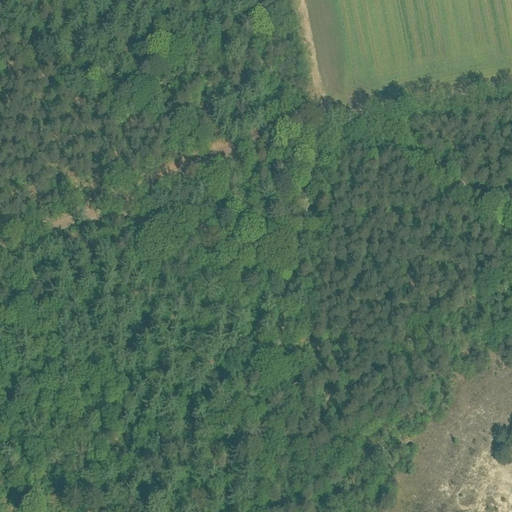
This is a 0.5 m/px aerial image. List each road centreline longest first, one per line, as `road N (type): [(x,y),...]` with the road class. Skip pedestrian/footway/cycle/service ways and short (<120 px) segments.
road 1 (track): [(77,217),(272,129),(317,120)]
road 2 (track): [(290,270),(250,511)]
road 3 (unclassified): [(511,83),(317,120)]
road 4 (track): [(257,249),(177,222),(77,217)]
road 5 (track): [(317,120),(293,246)]
road 6 (track): [(296,0),(317,120)]
road 7 (track): [(330,231),(357,220),(398,221),(443,202)]
